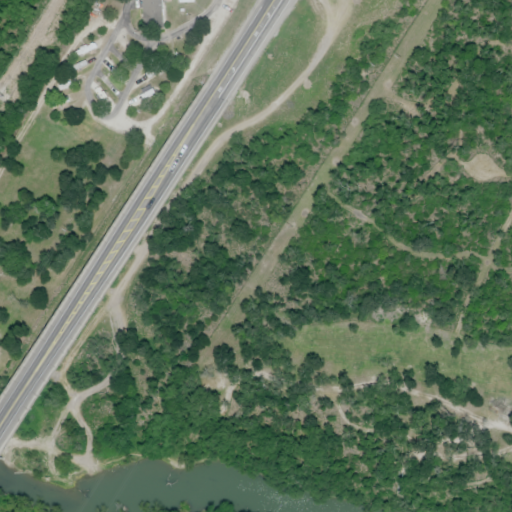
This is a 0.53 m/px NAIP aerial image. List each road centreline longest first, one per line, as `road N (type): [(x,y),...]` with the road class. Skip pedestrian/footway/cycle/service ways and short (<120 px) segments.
road 1 (primary): [(0,434),(222,80)]
road 2 (track): [(454,334),(511,215)]
